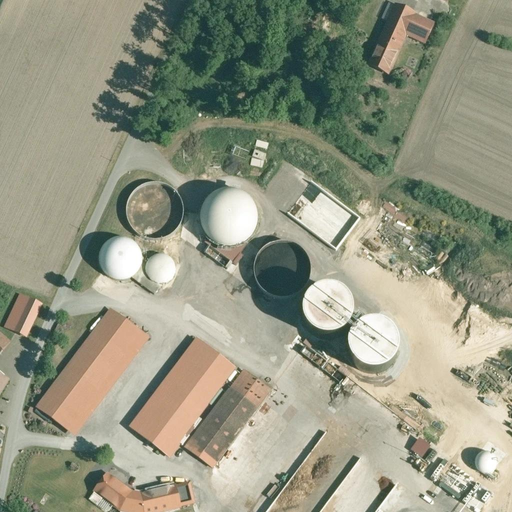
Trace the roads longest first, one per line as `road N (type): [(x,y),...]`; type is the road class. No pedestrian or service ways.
road 1 (residential): [(0,503),(20,399),(194,0)]
road 2 (unknown): [(135,511),(132,474),(9,457)]
